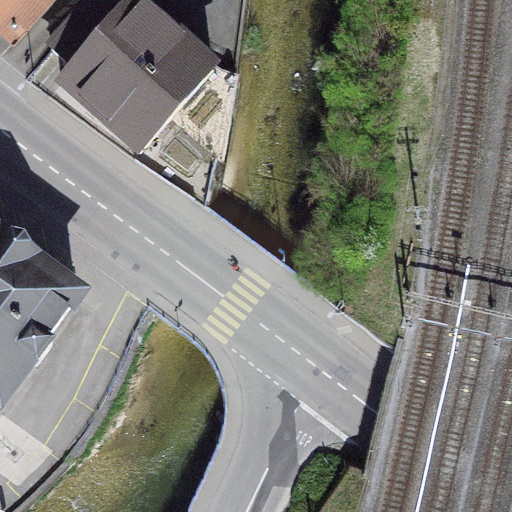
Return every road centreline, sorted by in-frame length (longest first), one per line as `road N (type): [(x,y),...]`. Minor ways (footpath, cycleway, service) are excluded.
road 1 (primary): [(0,123),(317,364)]
road 2 (primary): [(317,364),(511,511)]
road 3 (residential): [(243,511),(317,364)]
